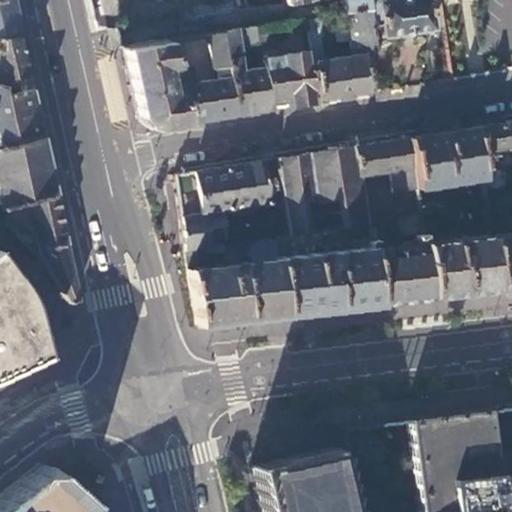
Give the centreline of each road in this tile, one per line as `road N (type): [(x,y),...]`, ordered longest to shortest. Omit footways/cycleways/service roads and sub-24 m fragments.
road 1 (primary): [(48,0),(75,73),(92,204),(132,395)]
road 2 (residential): [(120,154),(511,92)]
road 3 (secondary): [(169,388),(511,343)]
road 4 (primary): [(169,388),(120,154)]
road 5 (primary): [(120,154),(85,0)]
road 6 (secondary): [(132,395),(45,415),(0,445)]
road 7 (primary): [(206,511),(169,388)]
road 8 (primary): [(132,395),(176,511)]
